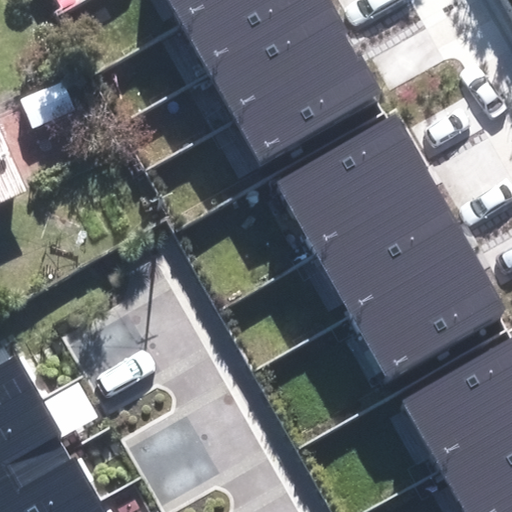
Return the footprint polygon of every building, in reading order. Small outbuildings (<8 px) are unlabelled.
[(167,0),(182,25),(226,0),(167,0)] [(226,0),(182,25),(209,74),(330,7),(326,0),(226,0)] [(501,0),(385,0),(362,13),(391,67),(505,5),(501,0)] [(236,121),(356,54),(330,7),(209,74),(236,121)] [(356,54),(236,121),(263,168),(383,102),(356,54)] [(92,111),(72,75),(27,100),(48,136),(92,111)] [(0,209),(40,194),(0,95),(0,209)] [(395,115),(277,181),(317,253),(317,252),(435,187),(395,115)] [(472,251),(435,187),(317,252),(354,317),(472,251)] [(232,300),(190,228),(86,289),(129,361),(232,300)] [(472,251),(354,317),(386,374),(504,308),(472,251)] [(511,430),(511,335),(402,397),(443,469),(511,430)] [(0,351),(0,423),(44,400),(13,344),(0,351)] [(180,415),(156,374),(81,416),(123,491),(190,453),(223,511),(318,458),(266,366),(180,415)] [(0,485),(70,448),(44,400),(0,423),(0,485)] [(511,511),(511,430),(443,469),(460,499),(466,511),(511,511)] [(0,485),(0,511),(74,511),(98,500),(70,448),(0,485)] [(105,511),(99,499),(98,500),(74,511),(105,511)]
